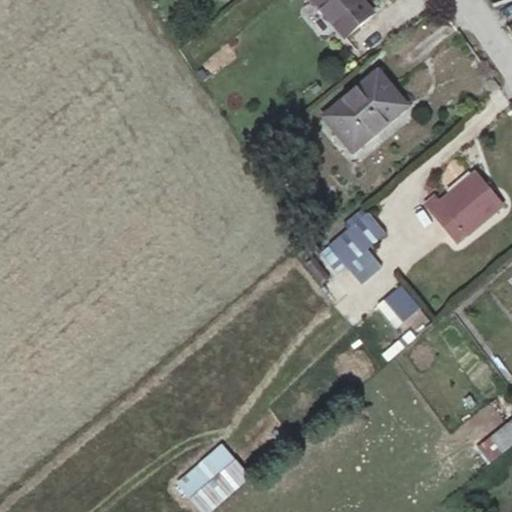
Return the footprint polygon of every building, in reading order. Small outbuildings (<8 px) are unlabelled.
[(313,0),(345,37),(374,14),(362,0),(313,0)] [(370,128),(375,133),(407,106),(378,71),(324,116),(349,145),(370,128)] [(353,151),(375,133),(370,128),(349,145),(353,151)] [(462,230),(467,235),(503,205),(475,172),(440,202),(443,205),(432,213),(452,238),(462,230)] [(443,205),(440,202),(435,196),(425,204),(432,213),(443,205)] [(337,273),(385,232),(369,212),(321,252),(337,273)] [(457,243),(467,235),(462,230),(452,238),(457,243)] [(396,328),(420,307),(400,284),(377,305),(396,328)] [(490,463),(511,444),(511,433),(506,425),(478,448),(479,449),(490,463)] [(202,511),(208,511),(250,476),(223,446),(178,484),(202,511)]
